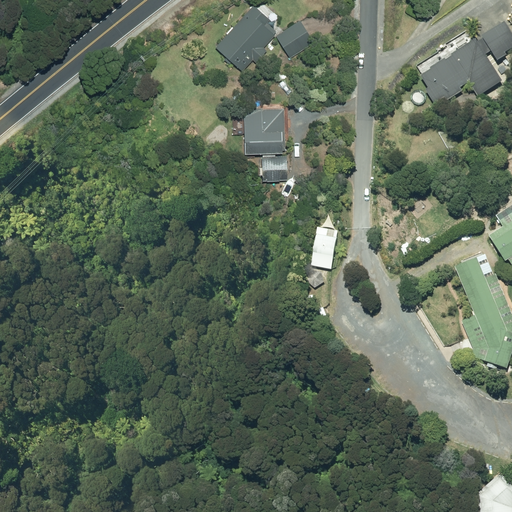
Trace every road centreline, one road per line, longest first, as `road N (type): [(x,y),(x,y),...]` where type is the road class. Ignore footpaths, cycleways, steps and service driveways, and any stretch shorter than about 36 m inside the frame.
road 1 (residential): [(372,0),(362,227)]
road 2 (tertiary): [(152,0),(0,125)]
